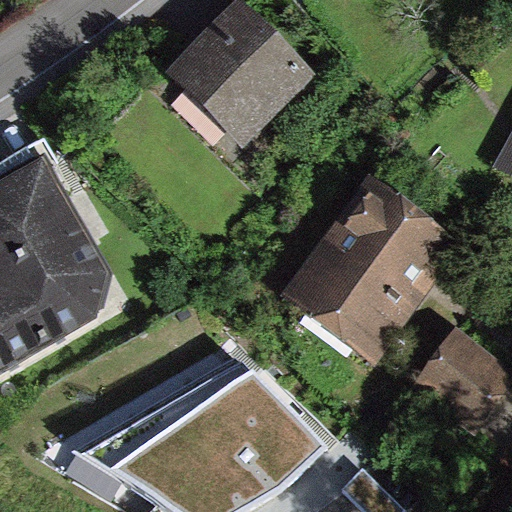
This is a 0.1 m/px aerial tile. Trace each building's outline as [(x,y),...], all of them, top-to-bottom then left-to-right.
[(319,74),(242,0),(232,0),(203,31),(163,71),(246,147),(319,74)] [(511,129),(492,167),(511,178),(511,129)] [(0,179),(45,153),(39,142),(0,163),(0,179)] [(45,153),(0,179),(0,374),(97,318),(98,311),(105,309),(112,274),(45,153)] [(281,297),(375,366),(432,289),(464,246),(370,176),(281,297)] [(511,388),(511,369),(456,326),(411,384),(476,435),(511,388)] [(327,446),(253,369),(250,371),(242,362),(83,454),(174,511),(244,511),(282,491),(327,446)] [(406,511),(408,511),(364,468),(341,491),(362,511),(406,511)]
